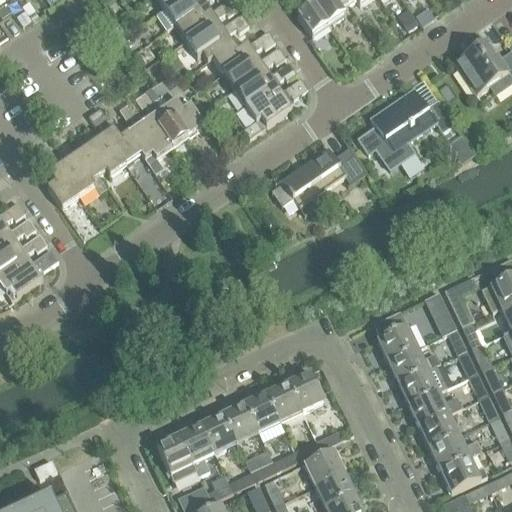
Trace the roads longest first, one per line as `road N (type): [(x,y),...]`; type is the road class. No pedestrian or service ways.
road 1 (residential): [(154,511),(117,434),(324,338),(411,511)]
road 2 (residential): [(92,283),(349,110)]
road 3 (residential): [(349,110),(503,0)]
road 4 (residential): [(92,283),(0,147)]
road 5 (residential): [(349,110),(274,0)]
